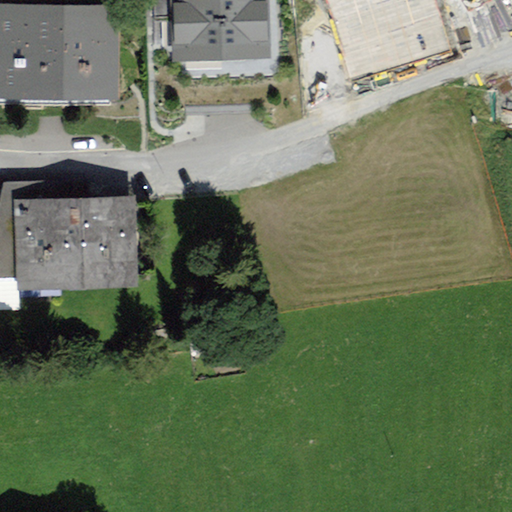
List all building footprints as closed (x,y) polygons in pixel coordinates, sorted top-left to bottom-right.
[(258,0),(181,0),(183,48),(260,45),(258,0)] [(436,0),(327,0),(349,77),(450,49),(436,0)] [(0,86),(108,87),(108,14),(0,12),(0,86)] [(23,185),(27,269),(27,279),(127,276),(125,204),(84,205),(84,183),(23,185)] [(0,270),(27,269),(23,185),(8,185),(0,219),(0,218),(0,270)]
